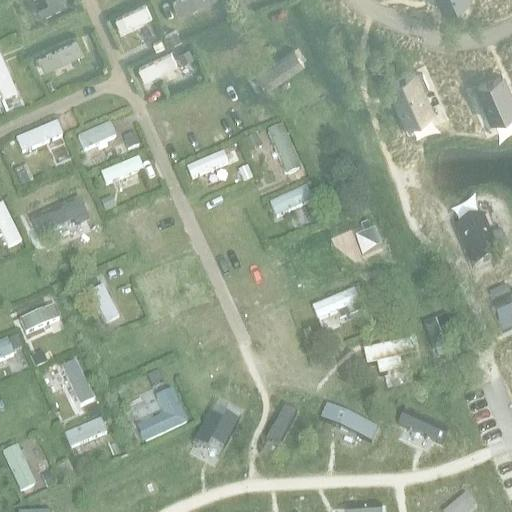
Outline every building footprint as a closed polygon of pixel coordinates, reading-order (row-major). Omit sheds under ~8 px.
[(48,0),(32,0),(46,29),(59,23),(48,0)] [(184,0),(173,6),(180,19),(218,0),(184,0)] [(433,0),(438,12),(465,0),(433,0)] [(0,22),(14,16),(7,2),(0,5),(0,22)] [(145,7),(115,21),(121,34),(151,20),(145,7)] [(294,10),(282,15),(294,47),(306,42),(294,10)] [(232,26),(202,42),(209,56),(239,40),(232,26)] [(174,30),(161,36),(162,38),(166,46),(179,40),(174,30)] [(162,38),(152,42),(156,50),(166,46),(162,38)] [(77,42),(38,61),(45,74),(70,62),(73,68),(80,64),(78,58),(83,55),(77,42)] [(187,49),(176,54),(181,63),(191,57),(187,49)] [(0,61),(0,60),(0,98),(3,106),(17,100),(8,78),(12,77),(8,69),(4,71),(0,61)] [(414,72),(389,83),(406,122),(431,111),(421,89),(428,86),(422,73),(415,76),(414,72)] [(478,90),(471,93),(477,106),(483,103),(491,120),(511,110),(511,99),(501,75),(476,86),(478,90)] [(327,77),(315,83),(333,123),(345,118),(327,77)] [(52,85),(45,88),(48,97),(56,94),(52,85)] [(267,87),(222,106),(228,120),(273,102),(267,87)] [(210,144),(193,111),(183,116),(199,149),(210,144)] [(57,128),(16,145),(22,158),(63,141),(57,128)] [(110,128),(78,142),(84,155),(116,141),(110,128)] [(284,131),(268,138),(285,181),(301,174),(284,131)] [(134,135),(122,140),(127,151),(139,147),(134,135)] [(256,136),(241,143),(246,154),(261,148),(256,136)] [(228,168),(223,157),(187,173),(192,184),(228,168)] [(139,162),(101,178),(105,190),(143,174),(139,162)] [(25,168),(14,173),(20,189),(31,184),(25,168)] [(246,168),(237,172),(242,184),(251,180),(246,168)] [(74,182),(36,198),(42,212),(80,196),(74,182)] [(307,191),(269,209),(276,223),(294,215),(298,222),(304,218),(301,212),(314,206),(307,191)] [(109,198),(99,203),(104,214),(114,209),(109,198)] [(3,208),(0,209),(0,244),(3,243),(9,254),(22,247),(3,208)] [(316,208),(303,214),(309,226),(322,221),(316,208)] [(241,210),(208,225),(213,236),(246,221),(241,210)] [(145,212),(134,217),(150,253),(161,248),(145,212)] [(351,216),(293,239),(300,256),(311,252),(315,262),(328,256),(324,247),(358,233),(351,216)] [(480,219),(455,231),(472,270),(498,259),(496,255),(508,250),(500,233),(488,238),(480,219)] [(123,238),(117,226),(77,244),(83,257),(123,238)] [(275,257),(232,277),(237,288),(280,267),(275,257)] [(15,269),(0,276),(0,289),(20,281),(15,269)] [(175,270),(142,285),(148,297),(181,282),(175,270)] [(506,288),(489,296),(494,308),(490,309),(501,335),(511,330),(511,299),(511,300),(506,288)] [(103,291),(90,298),(106,330),(119,323),(103,291)] [(355,295),(312,312),(318,326),(361,309),(355,295)] [(55,312),(21,326),(26,339),(60,324),(55,312)] [(175,331),(169,319),(130,340),(136,351),(175,331)] [(16,340),(7,344),(12,356),(21,352),(16,340)] [(41,354),(28,360),(32,370),(45,364),(41,354)] [(135,394),(154,436),(169,429),(150,390),(147,391),(135,363),(120,369),(132,396),(135,394)] [(75,366),(61,373),(81,412),(95,405),(75,366)] [(157,374),(145,379),(150,389),(161,384),(157,374)] [(31,381),(0,394),(0,420),(4,419),(0,411),(0,410),(37,394),(31,381)] [(219,397),(194,443),(208,449),(212,443),(226,450),(246,412),(219,397)] [(377,428),(327,405),(320,420),(371,443),(377,428)] [(97,407),(84,413),(89,422),(101,416),(97,407)] [(284,408),(269,438),(281,445),(298,415),(284,408)] [(404,411),(399,425),(443,445),(448,432),(404,411)] [(100,424),(64,439),(70,454),(107,438),(100,424)] [(18,452),(3,459),(20,498),(35,491),(24,466),(27,464),(23,457),(20,458),(18,452)] [(68,466),(55,471),(60,483),(73,477),(68,466)] [(51,474),(40,479),(47,492),(57,487),(51,474)] [(470,511),(476,507),(465,496),(446,511),(470,511)]
